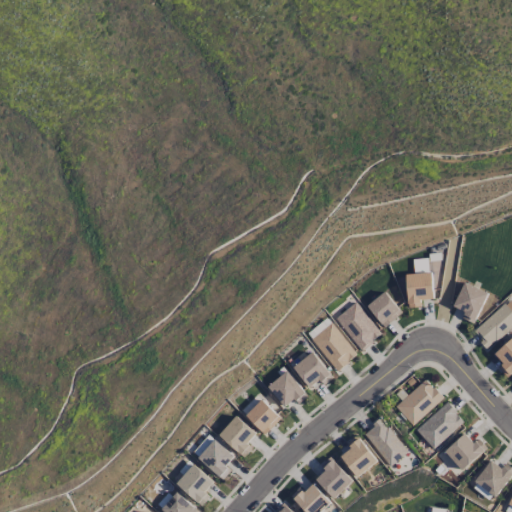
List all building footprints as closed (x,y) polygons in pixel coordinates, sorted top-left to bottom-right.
[(408,307),(421,306),(421,299),(433,298),(432,272),(407,273),(408,307)] [(475,323),(489,292),(464,281),(453,306),(465,311),(462,317),(475,323)] [(402,312),(385,291),(367,305),(384,326),(402,312)] [(473,332),(488,348),(511,326),(511,299),(510,298),(473,332)] [(335,318),(362,350),(382,333),(355,301),(335,318)] [(338,370),(357,353),(330,322),(311,339),(338,370)] [(503,363),(499,367),(508,377),(511,372),(511,337),(495,353),(503,363)] [(294,367),(311,387),(320,379),(324,384),(335,375),(313,350),(294,367)] [(268,386),(285,407),(295,398),(299,403),(308,396),(287,370),(268,386)] [(396,406),(413,425),(444,397),(426,378),(396,406)] [(241,410),(265,434),(281,418),(257,394),(241,410)] [(464,420),(447,401),(417,429),(434,448),(464,420)] [(247,442),(256,433),(237,415),(219,434),(244,456),(253,447),(247,442)] [(389,466),(408,454),(385,418),(366,430),(389,466)] [(475,442),(465,433),(446,451),(464,470),(488,447),(479,438),(475,442)] [(379,460),(358,434),(348,443),(352,447),(341,456),(358,477),(379,460)] [(198,456),(215,437),(234,455),(226,464),(231,469),(223,478),(198,456)] [(326,469),(316,479),(336,498),(355,478),(331,456),(322,465),(326,469)] [(475,481),(495,497),(511,475),(511,467),(506,463),(502,468),(492,459),(475,481)] [(177,482),(193,462),(214,480),(205,490),(210,494),(201,504),(177,482)] [(305,492),(300,487),(292,495),(307,511),(321,511),(332,502),(314,483),(305,492)] [(167,511),(162,507),(177,490),(197,508),(193,511),(167,511)] [(295,511),(285,502),(275,511),(295,511)]
